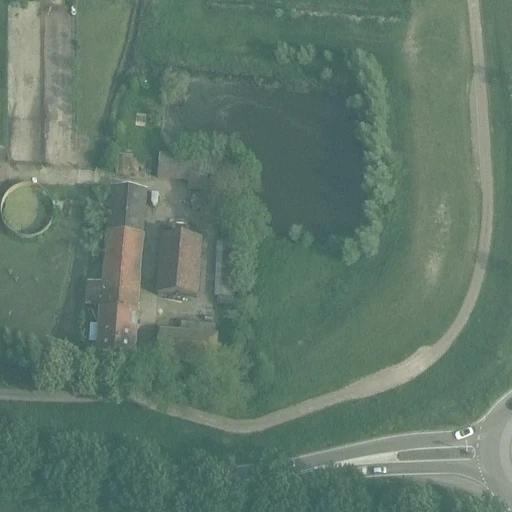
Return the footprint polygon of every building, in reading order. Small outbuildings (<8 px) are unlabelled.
[(160,155),(160,158),(157,181),(188,184),(187,192),(206,194),(208,179),(239,182),(241,164),(160,155)] [(87,283),(85,306),(101,307),(99,328),(90,327),(89,344),(98,345),(97,355),(133,358),(143,236),(147,191),(111,188),(108,233),(107,233),(103,282),(99,281),(98,284),(87,283)] [(50,215),(50,214),(49,206),(47,202),(45,198),(40,195),(37,193),(33,191),(29,190),(23,191),(18,192),(11,197),(8,200),(6,204),(4,209),(4,213),(5,221),(8,226),(10,229),(17,234),(20,236),(26,237),(34,236),(42,232),(44,229),(48,224),(49,220),(50,215)] [(239,211),(230,211),(230,223),(239,223),(239,211)] [(195,240),(196,228),(163,226),(157,296),(195,299),(200,240),(195,240)] [(216,244),(214,299),(234,299),(237,245),(216,244)] [(180,334),(159,332),(157,362),(214,366),(217,337),(214,336),(215,328),(180,325),(180,334)]
